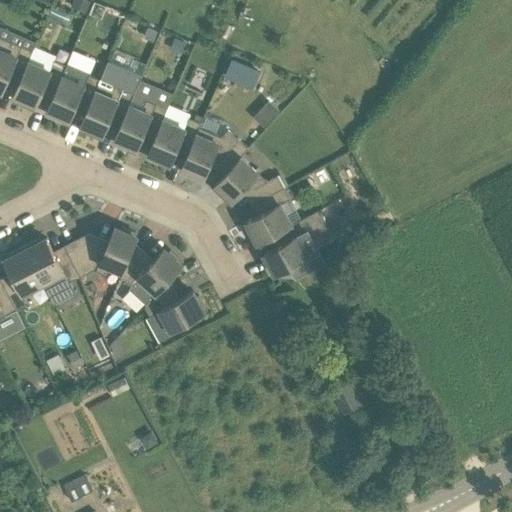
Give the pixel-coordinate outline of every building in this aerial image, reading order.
[(91,1),(88,0),(73,0),(71,6),(86,12),(91,1)] [(33,50),(12,41),(10,44),(0,39),(0,89),(2,91),(11,71),(22,75),(28,61),(33,50)] [(142,43),(137,54),(147,58),(151,47),(142,43)] [(90,70),(95,57),(73,47),(68,60),(90,70)] [(248,84),(255,68),(229,58),(222,74),(248,84)] [(54,59),(50,69),(28,61),(22,75),(13,96),(16,97),(15,100),(29,105),(30,103),(36,105),(45,85),(56,90),(67,64),(54,59)] [(89,104),(99,82),(100,79),(89,74),(90,72),(68,62),(67,64),(56,90),(47,110),(50,111),(49,114),(62,120),(63,117),(70,120),(78,100),(89,104)] [(123,119),(129,104),(134,93),(113,84),(111,87),(99,82),(89,104),(81,124),(82,125),(81,129),(96,134),(97,131),(103,134),(112,114),(123,119)] [(163,118),(168,107),(146,98),(142,109),(129,104),(123,119),(114,139),(117,140),(116,143),(129,149),(131,146),(137,149),(145,128),(156,133),(163,118)] [(269,101),(254,118),(265,128),(281,111),(269,101)] [(190,147),(199,126),(201,122),(189,116),(184,127),(163,118),(156,133),(148,153),(150,154),(149,157),(163,163),(164,160),(170,163),(179,143),(190,147)] [(238,137),(228,128),(221,135),(199,126),(190,147),(181,168),(184,169),(183,171),(197,177),(198,175),(204,177),(214,154),(222,160),(238,137)] [(240,155),(248,147),(238,137),(222,160),(229,167),(215,184),(217,185),(215,188),(226,198),(228,196),(233,200),(258,172),(240,155)] [(253,188),(260,199),(284,186),(278,174),(253,188)] [(291,198),(284,186),(260,199),(265,210),(246,220),(249,226),(247,227),(254,241),(257,239),(258,242),(277,231),(291,224),(280,203),(291,198)] [(309,240),(330,229),(319,208),(291,224),(277,231),(283,242),(264,252),(267,258),(264,260),(271,273),(274,271),(275,274),(289,266),(291,269),(306,261),(304,258),(315,252),(309,240)] [(122,271),(132,248),(137,236),(135,235),(136,232),(122,226),(121,229),(115,226),(106,246),(90,239),(68,250),(80,276),(93,269),(107,274),(111,265),(122,271)] [(24,245),(43,282),(54,302),(74,292),(69,282),(80,276),(68,250),(56,256),(47,237),(41,240),(39,237),(24,245)] [(4,284),(17,309),(28,303),(23,292),(43,282),(24,245),(9,253),(10,256),(4,259),(14,278),(4,284)] [(182,264),(180,262),(182,260),(171,250),(169,252),(164,247),(149,264),(132,248),(122,271),(121,275),(131,285),(129,288),(146,303),(164,283),(182,264)] [(164,283),(146,303),(145,305),(150,315),(147,317),(159,340),(192,322),(191,319),(205,312),(204,309),(206,308),(199,295),(196,296),(193,290),(174,301),(164,283)] [(0,317),(17,309),(4,284),(0,285),(0,317)] [(92,341),(95,347),(99,349),(105,345),(101,337),(92,341)] [(69,354),(76,367),(84,363),(77,349),(69,354)] [(348,365),(334,358),(326,377),(340,383),(348,365)] [(365,401),(354,379),(333,390),(344,412),(365,401)] [(85,473),(64,484),(72,500),(93,489),(85,473)]
